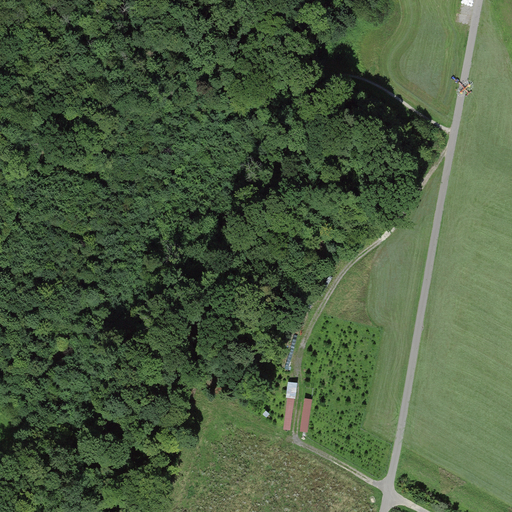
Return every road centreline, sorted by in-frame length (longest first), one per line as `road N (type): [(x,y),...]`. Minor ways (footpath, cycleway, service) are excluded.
road 1 (track): [(383,511),(465,75)]
road 2 (track): [(0,273),(74,82),(69,0)]
